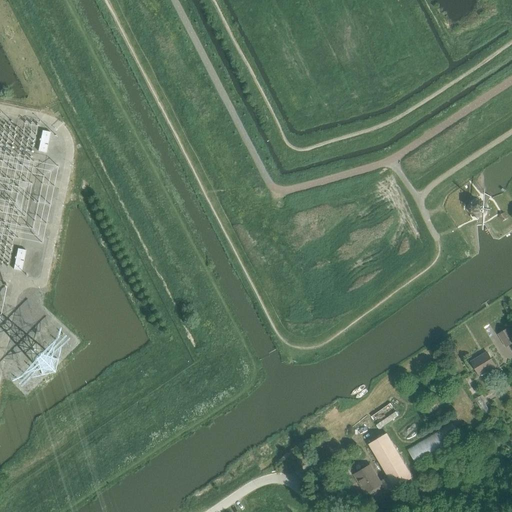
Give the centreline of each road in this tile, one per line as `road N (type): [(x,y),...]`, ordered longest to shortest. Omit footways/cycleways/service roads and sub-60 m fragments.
road 1 (unknown): [(213,0),(287,144),(303,152),(391,122),(511,43)]
road 2 (unclassified): [(212,511),(269,478),(295,483),(317,511)]
